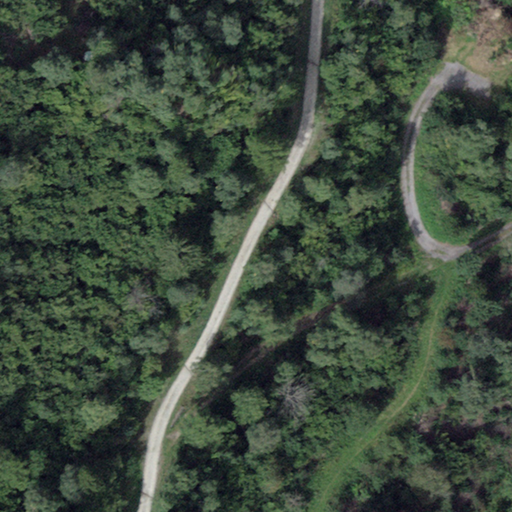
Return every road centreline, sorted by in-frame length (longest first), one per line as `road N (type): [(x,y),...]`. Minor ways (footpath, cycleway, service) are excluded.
road 1 (track): [(313,0),(304,178),(190,390),(149,511)]
road 2 (track): [(314,511),(323,480),(420,393),(442,255),(404,194),(413,120),(451,76)]
